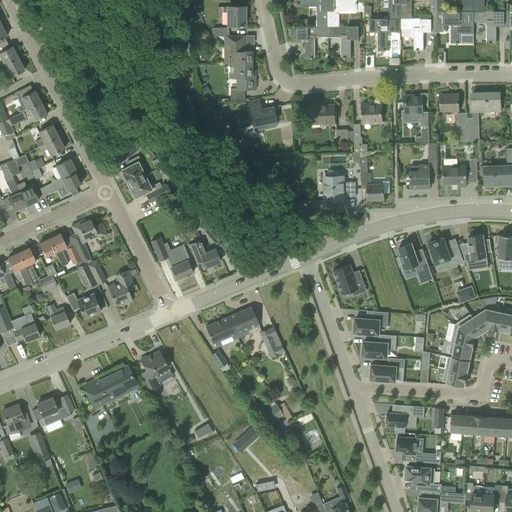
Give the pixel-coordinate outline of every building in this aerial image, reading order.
[(316,6),(316,26),(327,26),(327,0),(297,0),(298,6),(316,6)] [(327,0),(327,26),(339,26),(338,6),(357,6),(356,0),(327,0)] [(389,0),(389,18),(389,19),(400,18),(400,0),(389,0)] [(400,0),(400,18),(412,18),(411,0),(400,0)] [(443,11),(443,0),(435,0),(436,7),(436,11),(437,11),(442,11),(443,11)] [(461,0),(461,11),(473,11),(473,0),(461,0)] [(473,0),(473,11),(484,11),(484,0),(473,0)] [(222,7),(222,12),(227,12),(227,25),(244,25),(244,6),(222,7)] [(461,11),(443,11),(442,11),(437,11),(437,18),(436,18),(436,31),(443,31),(443,24),(450,24),(450,43),(456,43),(456,44),(458,44),(458,43),(460,43),(460,32),(473,32),(473,22),(473,11),(461,11)] [(473,11),(473,22),(486,22),(486,43),(496,43),(496,24),(504,24),(504,11),(484,11),(473,11)] [(389,19),(389,18),(369,18),(369,31),(377,31),(377,50),(387,50),(387,29),(400,29),(400,18),(389,19)] [(412,18),(400,18),(400,29),(413,29),(413,50),(423,50),(423,31),(431,31),(431,18),(429,18),(412,18)] [(316,26),(297,26),(297,39),(305,39),(305,58),(314,58),(314,37),(328,37),(327,26),(316,26)] [(339,26),(327,26),(328,37),(341,36),(341,58),(351,57),(350,39),(358,39),(358,26),(339,26)] [(211,28),(211,36),(228,35),(228,27),(211,28)] [(223,65),(227,65),(251,65),(251,51),(243,51),(243,36),(223,36),(223,65)] [(0,67),(4,65),(18,58),(12,46),(0,52),(0,56),(1,60),(0,60),(0,67)] [(4,65),(10,77),(24,70),(18,58),(4,65)] [(227,65),(228,78),(239,78),(240,89),(230,89),(230,100),(243,100),(243,89),(255,89),(254,70),(251,70),(251,65),(227,65)] [(202,88),(201,89),(205,95),(206,94),(210,92),(205,85),(202,88)] [(17,108),(19,113),(41,102),(35,90),(21,97),(24,104),(17,108)] [(472,93),(472,103),(472,110),(500,109),(500,93),(472,93)] [(440,94),(440,104),(440,111),(458,110),(458,94),(440,94)] [(416,143),(428,142),(429,142),(428,126),(428,112),(422,112),(422,95),(404,95),(404,102),(405,102),(405,111),(402,111),(402,121),(419,121),(420,127),(421,127),(421,136),(415,136),(416,143)] [(259,99),(247,102),(252,126),(253,130),(269,126),(277,125),(273,108),(272,108),(261,110),(259,100),(259,99)] [(41,102),(19,113),(12,117),(15,124),(26,118),(25,116),(29,114),(33,121),(47,114),(41,102)] [(362,104),(362,114),(362,122),(381,122),(381,105),(371,105),(371,104),(362,104)] [(311,105),(311,121),(322,121),(323,123),(334,123),(334,105),(311,105)] [(34,142),(37,147),(58,136),(52,125),(38,132),(41,138),(34,142)] [(3,135),(5,141),(10,138),(11,139),(21,133),(18,128),(3,135)] [(354,152),(360,152),(365,152),(365,151),(367,151),(366,144),(362,144),(362,137),(360,137),(360,128),(354,128),(354,152)] [(336,129),(336,142),(348,142),(348,129),(336,129)] [(467,141),(476,141),(480,141),(479,129),(466,129),(467,141)] [(58,136),(37,147),(40,152),(47,149),(50,155),(64,148),(58,136)] [(10,138),(5,141),(8,150),(14,147),(11,139),(10,138)] [(121,153),(126,159),(139,147),(134,141),(121,153)] [(436,142),(429,142),(428,142),(429,159),(436,159),(436,142)] [(484,175),(484,186),(511,184),(511,147),(506,147),(507,165),(505,165),(505,164),(484,165),(484,166),(480,166),(480,175),(484,175)] [(125,178),(127,184),(144,175),(141,169),(143,167),(138,156),(128,161),(130,165),(120,170),(121,172),(120,173),(123,179),(125,178)] [(360,162),(360,173),(361,173),(361,188),(367,188),(368,199),(384,199),(383,193),(390,193),(389,180),(383,181),(383,184),(371,185),(371,173),(367,173),(366,157),(360,157),(360,162)] [(32,171),(38,168),(44,165),(41,158),(35,161),(34,160),(28,162),(32,171)] [(5,163),(8,169),(12,176),(19,173),(14,159),(5,163)] [(56,166),(62,178),(75,171),(69,159),(56,166)] [(443,184),(457,184),(457,187),(466,186),(466,164),(458,165),(443,166),(443,184)] [(429,165),(409,165),(410,188),(429,187),(429,165)] [(38,168),(32,171),(36,179),(42,176),(38,168)] [(75,171),(62,178),(39,188),(43,196),(63,187),(66,193),(72,191),(76,189),(74,186),(81,182),(83,181),(79,174),(78,175),(75,171)] [(1,199),(4,204),(6,209),(12,206),(14,211),(26,206),(20,192),(16,185),(13,179),(10,173),(3,176),(5,182),(10,193),(7,194),(8,196),(1,199)] [(144,175),(127,184),(130,189),(128,190),(132,197),(133,196),(134,198),(144,193),(149,202),(179,187),(176,183),(173,185),(173,186),(169,188),(167,184),(161,187),(159,183),(153,186),(150,181),(148,182),(144,175)] [(324,176),(324,190),(324,200),(337,200),(336,197),(355,197),(355,181),(343,182),(343,176),(324,176)] [(24,181),(16,185),(20,192),(26,206),(38,200),(32,186),(27,188),(24,181)] [(0,216),(2,221),(10,217),(6,209),(4,204),(0,205),(0,216)] [(91,235),(95,233),(97,238),(106,234),(101,222),(94,226),(90,219),(85,221),(84,219),(71,225),(75,234),(69,236),(76,250),(81,260),(80,260),(82,264),(86,262),(87,262),(91,260),(83,242),(92,238),(91,235)] [(211,224),(203,230),(203,231),(209,238),(216,246),(217,248),(226,242),(224,239),(211,224)] [(55,251),(55,252),(56,254),(57,257),(58,257),(62,266),(67,263),(61,249),(66,247),(60,233),(56,235),(54,234),(50,236),(50,237),(49,238),(55,250),(55,251)] [(471,255),(464,256),(469,270),(478,269),(487,268),(488,267),(488,265),(487,256),(486,256),(485,252),(484,239),(483,234),(468,236),(469,242),(471,255)] [(511,235),(497,235),(496,245),(499,245),(498,257),(509,258),(508,269),(511,269),(511,235)] [(450,251),(450,250),(448,250),(443,237),(440,238),(439,236),(430,239),(431,241),(428,243),(430,248),(429,248),(432,257),(433,257),(436,264),(446,260),(448,267),(463,262),(458,249),(450,251)] [(192,273),(187,261),(189,260),(183,244),(169,250),(166,242),(162,244),(159,237),(150,241),(159,261),(166,258),(176,280),(192,273)] [(56,254),(55,252),(55,251),(55,250),(49,238),(38,243),(45,256),(50,254),(53,259),(57,257),(56,254)] [(220,262),(216,252),(214,248),(206,252),(201,241),(189,246),(197,264),(203,262),(205,268),(220,262)] [(399,256),(403,269),(414,265),(420,283),(433,278),(427,263),(420,266),(415,251),(412,243),(406,244),(406,243),(399,245),(400,247),(398,247),(401,255),(399,256)] [(29,247),(18,252),(24,266),(35,261),(29,247)] [(73,264),(80,260),(81,260),(76,250),(68,253),(73,264)] [(24,266),(18,252),(17,253),(16,251),(12,253),(12,255),(8,257),(14,270),(18,268),(26,285),(32,282),(27,271),(24,266)] [(383,251),(367,257),(384,303),(392,300),(388,287),(392,286),(389,279),(392,278),(389,268),(391,268),(387,258),(385,259),(383,251)] [(96,260),(87,264),(88,265),(97,283),(98,285),(107,280),(96,260)] [(86,262),(82,264),(75,267),(82,280),(86,277),(91,286),(97,283),(88,265),(87,264),(87,262),(86,262)] [(45,267),(48,275),(52,274),(56,272),(52,264),(45,267)] [(349,264),(332,270),(341,294),(351,290),(352,295),(365,291),(359,274),(353,276),(349,264)] [(33,269),(27,271),(32,282),(38,279),(33,269)] [(134,286),(130,277),(131,276),(128,269),(116,274),(120,283),(114,285),(113,283),(107,286),(115,305),(123,302),(124,304),(132,301),(127,289),(134,286)] [(3,275),(9,289),(15,286),(9,272),(3,275)] [(52,274),(48,275),(48,276),(37,281),(42,292),(57,286),(52,274)] [(400,284),(389,288),(397,310),(408,306),(400,284)] [(475,297),(471,286),(456,291),(460,302),(475,297)] [(73,311),(73,310),(79,308),(83,318),(101,311),(93,293),(77,300),(73,293),(66,296),(73,311)] [(0,332),(13,327),(0,296),(0,332)] [(50,317),(51,320),(55,330),(69,324),(62,306),(54,309),(52,304),(46,306),(50,317)] [(23,315),(23,316),(27,326),(12,332),(16,340),(23,337),(25,342),(27,341),(28,342),(32,340),(32,339),(40,336),(34,322),(30,312),(33,311),(28,306),(21,309),(23,315)] [(251,306),(228,316),(237,338),(249,333),(247,329),(258,324),(251,306)] [(486,309),(473,318),(472,318),(482,333),(489,328),(486,309)] [(502,313),(486,309),(489,328),(498,330),(502,313)] [(383,327),(392,327),(393,312),(376,311),(376,320),(360,318),(359,322),(358,322),(357,329),(359,329),(359,333),(383,335),(383,327)] [(499,330),(510,332),(510,330),(511,330),(511,314),(502,313),(498,330),(499,330)] [(482,333),(472,318),(473,318),(470,314),(455,324),(475,337),(482,333)] [(237,338),(228,316),(205,326),(213,344),(214,343),(216,347),(221,345),(219,341),(231,336),(233,340),(237,338)] [(472,346),(472,347),(473,347),(475,337),(455,324),(451,341),(472,346)] [(259,332),(265,347),(270,358),(279,354),(267,329),(259,332)] [(391,349),(400,350),(401,335),(384,334),(384,343),(368,341),(368,345),(366,345),(365,352),(367,352),(367,356),(388,357),(391,357),(391,349)] [(472,347),(472,346),(451,341),(448,353),(470,358),(472,347)] [(146,370),(141,373),(146,382),(150,390),(159,385),(153,375),(159,372),(168,367),(159,350),(146,357),(146,356),(140,360),(146,370)] [(210,354),(219,368),(226,363),(217,350),(210,354)] [(467,373),(469,361),(448,356),(445,368),(467,373)] [(369,366),(369,373),(371,373),(371,379),(395,380),(396,367),(404,368),(405,358),(391,357),(388,357),(388,366),(372,364),(372,366),(369,366)] [(422,358),(421,370),(428,371),(429,358),(422,358)] [(84,386),(88,395),(94,408),(137,386),(127,365),(84,386)] [(467,373),(445,368),(442,381),(464,385),(465,382),(467,373)] [(69,411),(73,410),(66,395),(59,398),(59,399),(54,401),(52,397),(36,404),(42,417),(42,416),(45,424),(59,419),(59,420),(71,415),(69,411)] [(262,411),(269,423),(283,415),(276,403),(262,411)] [(7,425),(5,426),(8,433),(29,425),(25,412),(21,413),(18,405),(2,411),(7,425)] [(385,415),(385,422),(386,423),(386,425),(395,426),(395,432),(404,433),(405,419),(410,419),(410,416),(423,417),(424,406),(402,405),(402,413),(387,412),(386,415),(385,415)] [(435,407),(433,426),(442,427),(444,408),(435,407)] [(462,432),(463,415),(452,414),(450,431),(462,432)] [(473,433),(474,415),(474,416),(463,415),(462,432),(473,433)] [(484,434),(485,416),(474,415),(473,433),(484,434)] [(495,434),(496,417),(485,417),(485,416),(484,434),(495,434)] [(78,417),(72,420),(76,430),(82,427),(78,417)] [(506,435),(507,418),(496,417),(495,434),(506,435)] [(285,419),(279,423),(282,428),(288,424),(285,419)] [(207,423),(194,431),(198,437),(205,432),(210,430),(211,429),(207,423)] [(252,426),(238,438),(246,446),(259,434),(252,426)] [(170,434),(160,438),(163,445),(173,440),(170,434)] [(422,452),(419,448),(419,446),(416,445),(417,438),(397,436),(396,450),(402,450),(404,450),(404,453),(406,454),(405,461),(440,463),(441,451),(436,451),(436,453),(422,452)] [(5,456),(8,464),(16,461),(6,438),(0,440),(0,448),(3,457),(5,456)] [(32,449),(37,463),(49,458),(44,445),(32,449)] [(434,483),(435,468),(407,466),(406,468),(405,468),(404,475),(406,475),(406,478),(414,479),(414,483),(416,483),(416,490),(431,491),(441,492),(442,484),(434,483)] [(99,472),(92,475),(95,482),(102,479),(99,472)] [(66,482),(69,492),(81,488),(78,477),(66,482)] [(336,488),(341,499),(347,496),(343,485),(336,488)] [(466,487),(466,496),(472,496),(470,511),(472,511),(481,511),(483,493),(484,486),(473,486),(472,488),(466,487)] [(501,490),(500,502),(506,503),(505,511),(511,511),(511,493),(507,494),(507,490),(501,490)] [(418,511),(440,511),(441,504),(448,504),(448,502),(465,503),(466,493),(455,493),(449,492),(441,492),(431,491),(431,498),(419,497),(418,511)] [(483,493),(481,511),(493,511),(494,502),(494,494),(483,493)] [(48,497),(36,502),(40,511),(51,507),(48,497)] [(330,503),(323,506),(325,511),(347,511),(344,503),(332,508),(330,503)]
